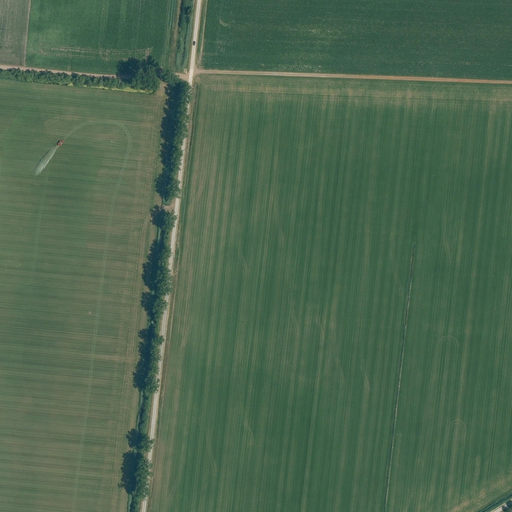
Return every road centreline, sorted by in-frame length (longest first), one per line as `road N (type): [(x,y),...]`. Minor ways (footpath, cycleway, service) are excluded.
road 1 (unclassified): [(144,511),(199,0)]
road 2 (track): [(191,72),(120,78),(0,67)]
